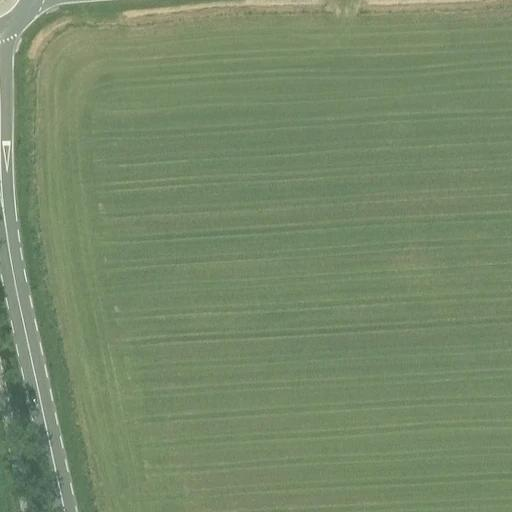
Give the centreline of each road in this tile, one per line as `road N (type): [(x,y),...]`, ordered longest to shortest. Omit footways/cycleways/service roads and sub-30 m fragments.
road 1 (secondary): [(64,511),(0,195)]
road 2 (secondary): [(0,195),(5,29)]
